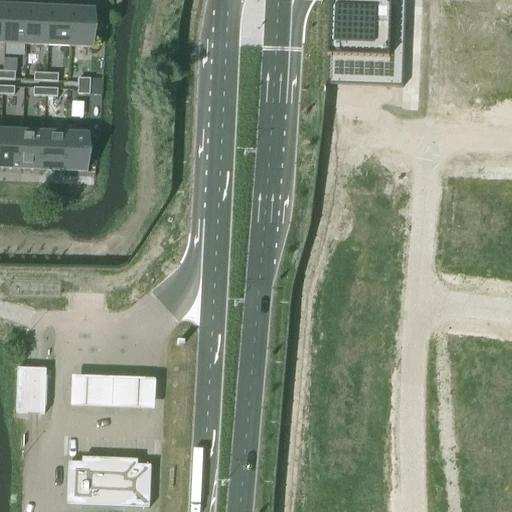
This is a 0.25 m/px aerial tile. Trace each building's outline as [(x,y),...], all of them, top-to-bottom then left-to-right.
[(432,1),(431,50),(450,51),(451,1),(432,1)] [(451,1),(450,51),(464,51),(465,2),(451,1)] [(465,2),(464,51),(479,51),(480,2),(465,2)] [(480,2),(479,51),(493,52),(494,2),(480,2)] [(494,2),(493,52),(508,52),(509,3),(494,2)] [(4,45),(26,46),(27,9),(14,8),(9,8),(6,8),(4,45)] [(344,8),(338,90),(403,94),(408,11),(344,8)] [(36,9),(31,9),(27,9),(26,46),(48,47),(49,10),(36,9)] [(71,11),(57,10),(52,10),(49,10),(48,47),(69,48),(71,11)] [(79,11),(74,11),(71,11),(69,48),(91,49),(93,12),(79,11)] [(2,73),(2,81),(14,82),(14,74),(2,73)] [(33,83),(45,83),(45,75),(33,74),(33,83)] [(57,76),(45,75),(45,83),(57,84),(57,76)] [(77,88),(89,89),(90,81),(77,80),(77,88)] [(441,80),(441,92),(449,92),(449,80),(441,80)] [(470,80),(470,92),(478,92),(478,80),(470,80)] [(478,80),(478,92),(485,92),(486,80),(478,80)] [(499,81),(499,93),(507,93),(507,81),(499,81)] [(2,88),(1,96),(13,97),(14,89),(2,88)] [(89,89),(77,88),(77,96),(89,97),(89,89)] [(32,97),(45,98),(45,90),(33,89),(32,97)] [(57,91),(45,90),(45,98),(57,99),(57,91)] [(22,129),(0,128),(0,130),(0,169),(20,171),(22,129)] [(42,172),(44,130),(22,129),(20,171),(42,172)] [(42,172),(64,173),(66,131),(44,130),(42,172)] [(87,132),(66,131),(64,173),(85,174),(87,132)] [(474,185),(472,197),(480,198),(482,186),(474,185)] [(362,186),(361,207),(398,209),(400,189),(362,186)] [(482,186),(480,198),(488,199),(489,187),(482,186)] [(330,192),(328,204),(337,205),(338,193),(330,192)] [(328,204),(327,216),(335,217),(337,205),(328,204)] [(359,227),(359,228),(397,230),(398,218),(398,209),(361,207),(359,227)] [(444,223),(438,271),(471,275),(477,227),(444,223)] [(326,225),(324,237),(332,238),(333,225),(326,225)] [(477,227),(471,275),(500,279),(506,230),(477,227)] [(358,248),(395,250),(396,247),(397,230),(359,228),(358,248)] [(511,230),(506,230),(500,279),(511,280),(511,230)] [(358,248),(356,268),(394,271),(395,250),(358,248)] [(322,256),(320,264),(332,266),(333,258),(322,256)] [(320,264),(318,272),(330,274),(331,270),(332,266),(320,264)] [(355,284),(393,286),(393,278),(394,271),(356,268),(355,284)] [(355,284),(354,299),(392,302),(392,300),(393,286),(355,284)] [(316,286),(314,295),(326,297),(327,289),(316,286)] [(314,295),(312,303),(324,306),(326,297),(314,295)] [(354,299),(353,315),(391,317),(392,302),(354,299)] [(353,315),(352,330),(389,333),(390,330),(391,317),(353,315)] [(309,317),(307,326),(319,328),(321,320),(309,317)] [(307,326),(306,334),(318,336),(319,328),(307,326)] [(351,351),(388,353),(389,333),(352,330),(351,351)] [(455,367),(453,392),(467,394),(468,384),(491,387),(496,348),(471,346),(469,369),(455,367)] [(511,350),(496,348),(491,387),(511,389),(511,350)] [(349,371),(387,374),(388,353),(351,351),(349,371)] [(302,356),(301,368),(310,368),(310,356),(302,356)] [(301,368),(301,380),(309,380),(310,368),(301,368)] [(31,371),(17,370),(15,415),(29,415),(44,416),(46,371),(31,371)] [(349,371),(348,391),(385,394),(387,374),(349,371)] [(162,383),(74,379),(73,410),(161,414),(162,383)] [(348,394),(347,414),(385,415),(385,394),(348,394)] [(299,401),(299,413),(307,413),(307,401),(299,401)] [(299,413),(298,425),(306,425),(307,413),(299,413)] [(347,414),(347,434),(384,435),(385,415),(347,414)] [(347,434),(347,455),(384,455),(384,436),(384,435),(347,434)] [(297,441),(297,453),(304,454),(305,441),(297,441)] [(501,449),(463,454),(466,475),(504,470),(501,449)] [(297,453),(296,465),(304,466),(304,454),(297,453)] [(346,475),(384,476),(384,474),(384,455),(347,455),(346,475)] [(66,507),(148,510),(150,468),(68,464),(66,507)] [(504,470),(466,475),(469,495),(507,490),(504,470)] [(346,496),(383,496),(384,476),(346,475),(346,496)] [(295,482),(294,495),(302,495),(303,483),(295,482)] [(507,490),(469,495),(471,511),(497,511),(510,510),(507,490)] [(294,495),(294,506),(302,507),(302,495),(294,495)] [(346,496),(345,511),(383,511),(383,496),(346,496)]
